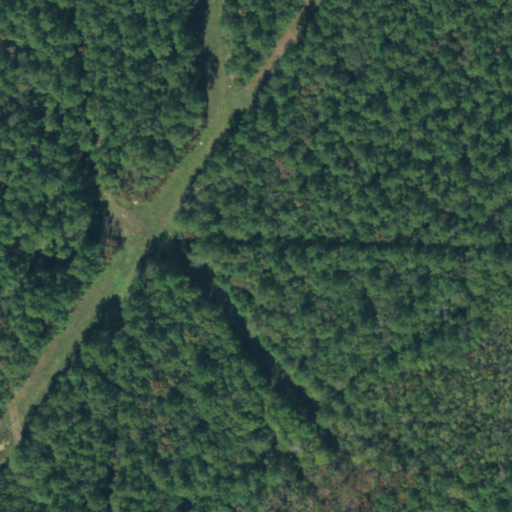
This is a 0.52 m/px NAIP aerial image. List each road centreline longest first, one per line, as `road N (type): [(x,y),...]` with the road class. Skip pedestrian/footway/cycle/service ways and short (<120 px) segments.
road 1 (track): [(67,511),(109,293),(106,161),(82,0)]
road 2 (track): [(511,206),(106,161)]
